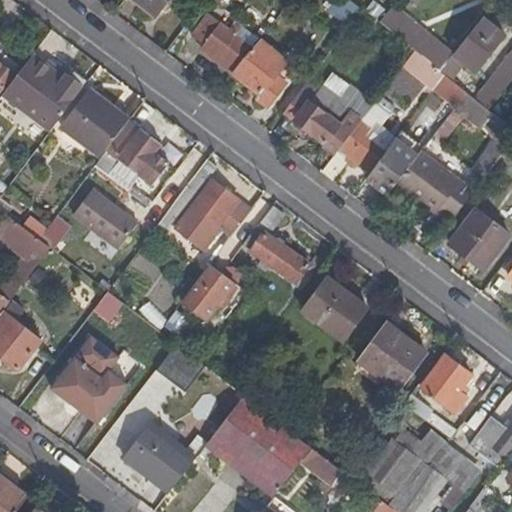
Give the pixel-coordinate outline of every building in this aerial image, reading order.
[(136,0),(156,15),(167,0),(136,0)] [(341,0),(332,14),(349,26),(363,7),(353,0),(341,0)] [(369,0),(362,9),(363,10),(380,23),(391,11),(377,0),(369,0)] [(380,23),(410,47),(422,32),(392,8),(391,11),(380,23)] [(202,48),(233,72),(245,57),(243,55),(251,45),(255,40),(234,25),(230,30),(210,15),(194,37),(204,44),(202,48)] [(453,56),(441,71),(452,80),(465,64),(474,72),(504,34),(483,17),(453,56)] [(415,51),(441,71),(453,56),(422,32),(410,47),(415,51)] [(245,57),(233,72),(261,93),(257,98),(268,106),(285,83),(275,75),(288,60),(259,38),(245,57)] [(82,90),(33,55),(4,96),(53,131),(82,90)] [(511,57),(477,100),(490,110),(511,82),(511,57)] [(0,90),(1,91),(11,77),(0,68),(0,90)] [(285,112),(338,153),(341,149),(361,122),(337,104),(341,99),(312,77),(285,112)] [(440,103),(452,113),(468,93),(455,83),(440,103)] [(90,90),(62,127),(101,157),(128,123),(103,105),(106,102),(90,90)] [(511,107),(511,101),(505,95),(492,110),(503,119),(511,107)] [(382,152),(386,155),(393,144),(385,138),(377,148),(364,138),(375,123),(380,127),(384,122),(370,110),(361,122),(341,149),(349,155),(357,161),(368,169),(382,152)] [(153,155),(159,147),(139,132),(116,162),(151,188),(167,166),(153,155)] [(389,196),(397,185),(416,160),(394,143),(393,144),(386,155),(372,173),(367,179),(389,196)] [(440,209),(454,220),(476,191),(422,151),(416,160),(397,185),(436,215),(440,209)] [(368,169),(372,173),(386,155),(382,152),(368,169)] [(322,172),(333,181),(346,163),(345,161),(336,155),(322,172)] [(345,161),(346,163),(352,168),(357,161),(349,155),(345,161)] [(205,164),(158,225),(167,232),(213,170),(205,164)] [(230,240),(250,213),(207,181),(170,229),(199,251),(216,228),(230,240)] [(140,222),(93,189),(74,215),(121,249),(140,222)] [(271,209),(243,248),(264,263),(268,266),(302,290),(315,271),(267,238),(283,218),(271,209)] [(484,270),(510,236),(476,210),(451,244),(484,270)] [(36,267),(49,250),(37,241),(4,215),(0,219),(0,240),(15,252),(14,253),(20,257),(21,257),(23,258),(24,258),(36,267)] [(52,288),(72,290),(74,271),(54,269),(52,288)] [(240,292),(216,273),(188,311),(211,329),(240,292)] [(366,311),(327,281),(302,312),(341,343),(366,311)] [(116,321),(125,298),(107,290),(97,313),(116,321)] [(0,315),(12,299),(6,294),(2,299),(0,298),(0,315)] [(0,358),(3,361),(16,372),(39,343),(15,323),(23,313),(11,303),(0,317),(0,358)] [(180,335),(192,319),(179,309),(167,326),(180,335)] [(397,394),(426,355),(386,326),(358,364),(397,394)] [(89,336),(49,389),(96,425),(121,392),(101,377),(117,357),(89,336)] [(204,367),(175,346),(157,370),(186,391),(204,367)] [(136,371),(117,357),(101,377),(121,392),(136,371)] [(471,377),(444,358),(420,390),(454,416),(467,399),(459,393),(471,377)] [(209,442),(277,494),(302,462),(302,461),(309,453),(241,401),(209,442)] [(491,450),(507,429),(492,418),(470,446),(498,467),(504,459),(491,450)] [(511,448),(511,422),(507,429),(491,450),(504,459),(511,448)] [(123,460),(168,495),(194,461),(149,426),(123,460)] [(393,511),(422,511),(445,482),(392,441),(366,476),(386,491),(395,498),(387,508),(393,511)] [(342,473),(311,449),(309,453),(302,461),(302,462),(333,485),(342,473)] [(0,511),(15,511),(27,498),(6,482),(7,480),(0,474),(0,511)] [(449,511),(463,494),(446,481),(445,482),(422,511),(449,511)] [(380,501),(380,503),(387,508),(395,498),(386,491),(379,501),(380,501)] [(292,511),(274,498),(263,511),(292,511)] [(393,511),(387,508),(380,503),(373,511),(393,511)]
